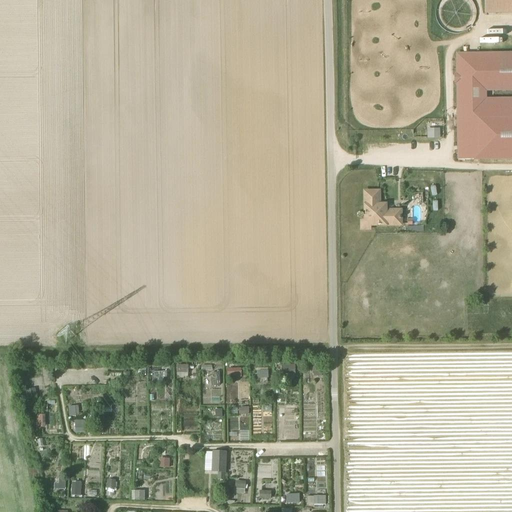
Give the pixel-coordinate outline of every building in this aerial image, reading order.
[(511,0),(499,0),(500,14),(511,13),(511,0)] [(487,91),(511,91),(511,53),(457,54),(458,160),(511,159),(511,98),(487,98),(487,91)] [(440,138),(440,128),(428,128),(428,138),(440,138)] [(379,205),(379,192),(365,192),(365,221),(370,225),(401,225),(401,211),(385,211),(385,205),(379,205)] [(281,365),(281,374),(295,374),(295,365),(281,365)] [(227,377),(232,377),(239,377),(240,377),(240,368),(227,368),(227,377)] [(218,372),(211,373),(212,385),(219,385),(218,372)] [(35,388),(25,390),(27,399),(37,397),(35,388)] [(69,416),(76,416),(75,406),(68,407),(69,416)] [(45,414),(36,414),(36,428),(45,428),(45,414)] [(75,421),(75,433),(84,433),(84,421),(75,421)] [(213,452),(212,471),(218,472),(218,479),(224,480),(224,472),(225,472),(225,454),(227,454),(227,452),(225,452),(225,453),(213,452)] [(159,458),(158,468),(169,468),(170,459),(159,458)] [(65,479),(54,479),(54,489),(64,490),(65,479)] [(116,480),(107,480),(107,488),(115,488),(116,480)] [(245,489),(245,482),(235,481),(235,489),(245,489)] [(81,482),(72,482),(71,496),(80,496),(81,482)] [(135,491),(135,501),(145,501),(145,491),(135,491)] [(271,500),(271,491),(260,491),(259,499),(263,499),(262,500),(267,500),(267,499),(271,500)] [(299,503),(299,494),(286,495),(286,504),(299,503)] [(313,505),(325,505),(325,496),(313,496),(313,505)]
